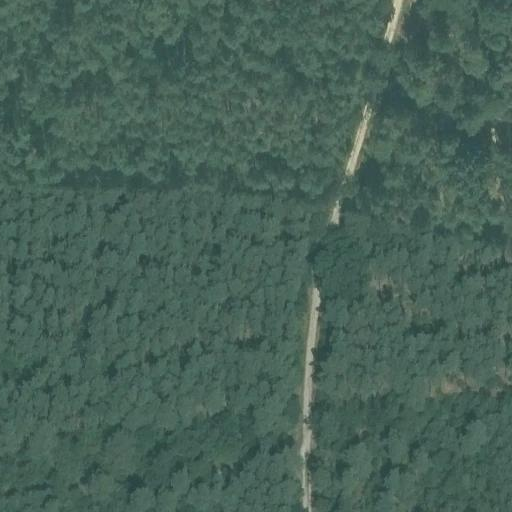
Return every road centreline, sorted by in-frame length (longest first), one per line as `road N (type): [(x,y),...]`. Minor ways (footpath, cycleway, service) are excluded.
road 1 (track): [(389,0),(296,363),(302,465)]
road 2 (track): [(302,465),(0,498)]
